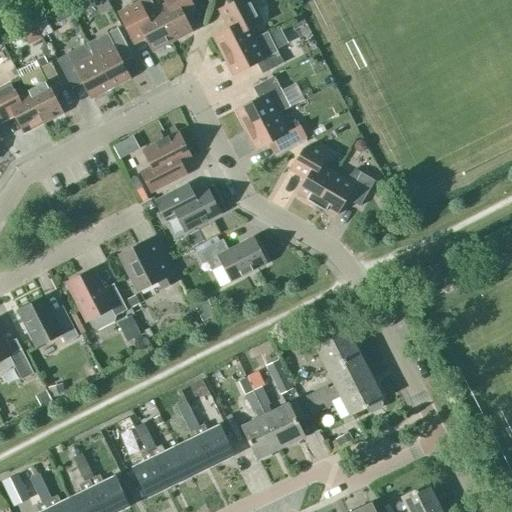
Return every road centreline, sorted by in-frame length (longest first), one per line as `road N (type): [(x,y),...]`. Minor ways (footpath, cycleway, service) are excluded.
road 1 (residential): [(438,440),(344,266),(322,244),(244,205),(193,105),(176,94),(35,161),(0,214)]
road 2 (residential): [(438,440),(346,486),(319,476),(244,511)]
road 3 (residential): [(0,283),(135,213)]
